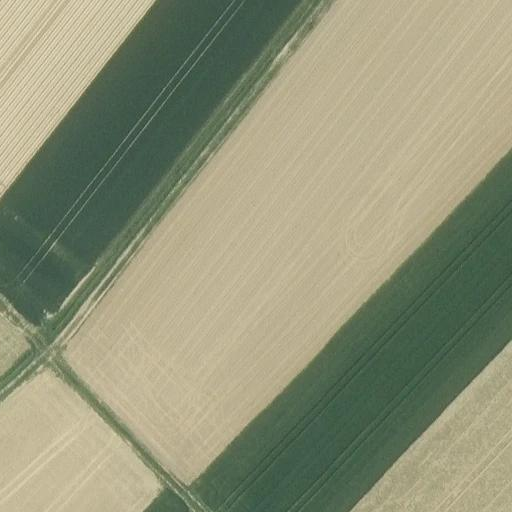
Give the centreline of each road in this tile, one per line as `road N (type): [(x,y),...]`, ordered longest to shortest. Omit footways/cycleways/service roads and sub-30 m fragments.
road 1 (track): [(45,353),(326,0)]
road 2 (track): [(45,353),(201,511)]
